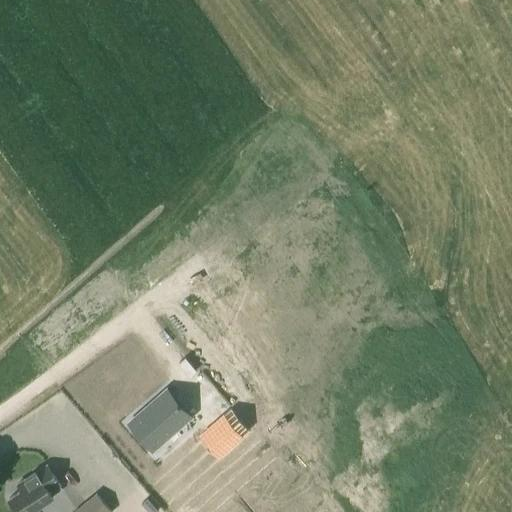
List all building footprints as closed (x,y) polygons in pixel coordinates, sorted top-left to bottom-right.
[(221,326),(212,335),(243,370),(268,348),(241,317),(247,311),(234,297),(212,315),(221,326)] [(278,385),(241,416),(256,434),(293,402),(278,385)] [(171,394),(134,423),(155,448),(191,419),(171,394)] [(62,489),(56,480),(57,478),(49,465),(16,485),(20,491),(9,498),(17,511),(31,511),(55,497),(54,494),(62,489)] [(74,511),(112,511),(97,494),(74,511)]
